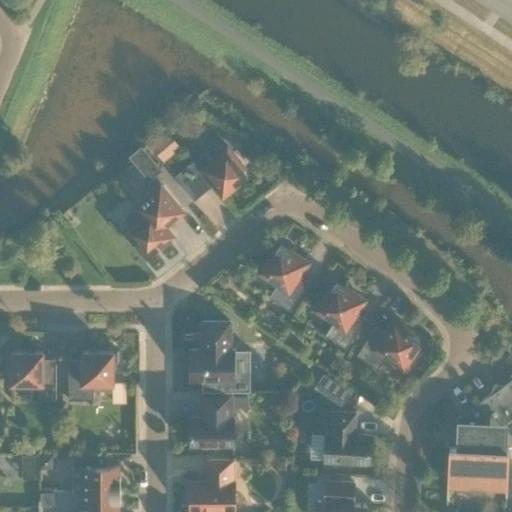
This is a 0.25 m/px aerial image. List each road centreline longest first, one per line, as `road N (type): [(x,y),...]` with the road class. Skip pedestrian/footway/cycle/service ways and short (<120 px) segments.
road 1 (residential): [(406,511),(411,421),(475,353),(449,309),(286,196),(157,307)]
road 2 (residential): [(158,511),(157,307)]
road 3 (residential): [(157,307),(0,305)]
